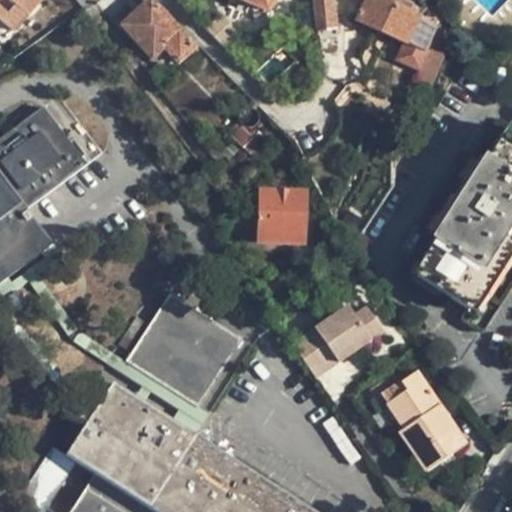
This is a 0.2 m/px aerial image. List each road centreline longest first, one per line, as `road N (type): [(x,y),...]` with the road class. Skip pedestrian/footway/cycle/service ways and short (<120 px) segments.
road 1 (unknown): [(0,113),(51,80),(117,77),(205,210)]
road 2 (residential): [(178,0),(310,130)]
